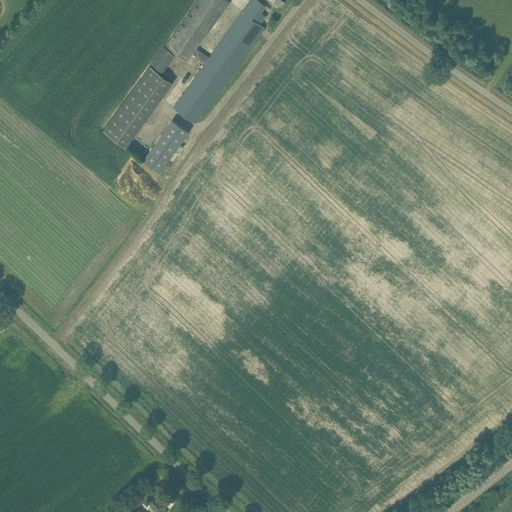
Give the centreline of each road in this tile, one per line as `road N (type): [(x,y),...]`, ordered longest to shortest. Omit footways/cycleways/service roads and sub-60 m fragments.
road 1 (unclassified): [(225,511),(0,293)]
road 2 (unclassified): [(511,113),(357,0)]
